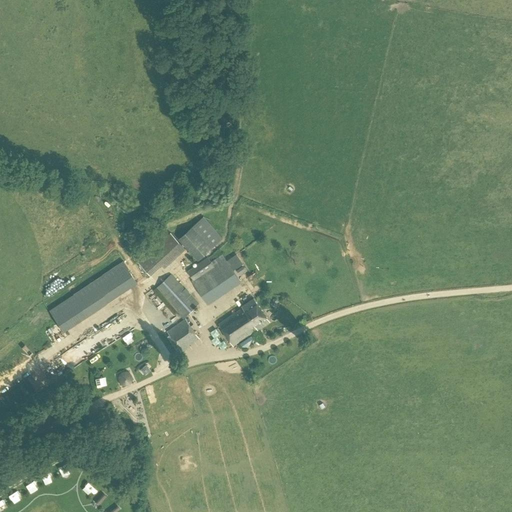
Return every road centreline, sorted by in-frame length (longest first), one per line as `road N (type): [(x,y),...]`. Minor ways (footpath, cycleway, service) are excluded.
road 1 (track): [(0,449),(184,363),(265,348),(338,314),(397,299),(511,288)]
road 2 (unknown): [(0,383),(134,297),(166,371)]
